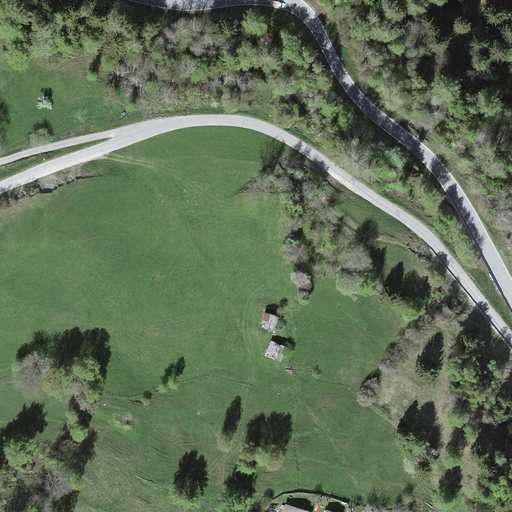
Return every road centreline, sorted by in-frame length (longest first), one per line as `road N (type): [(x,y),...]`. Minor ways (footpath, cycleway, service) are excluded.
road 1 (residential): [(0,188),(139,132),(233,123),(274,143),(395,232),(511,389)]
road 2 (tertiary): [(511,304),(420,156),(353,94),(298,12),(278,0)]
